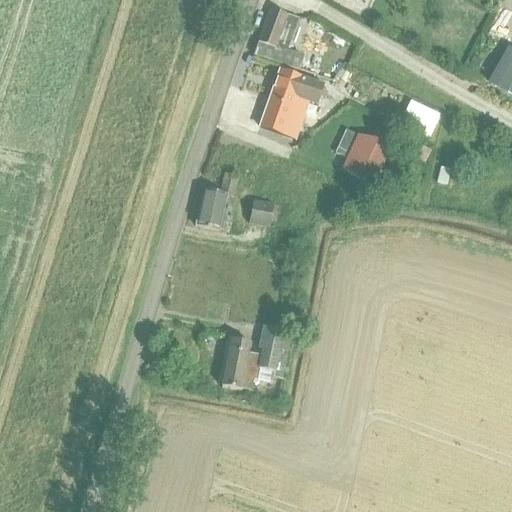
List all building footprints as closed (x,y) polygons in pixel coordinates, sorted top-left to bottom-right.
[(375,0),(375,2),(388,8),(391,0),(375,0)] [(270,9),(253,56),(299,71),(304,58),(288,52),(299,19),(270,9)] [(312,24),(302,44),(317,52),(327,32),(312,24)] [(337,46),(333,56),(344,61),(348,50),(337,46)] [(511,51),(510,50),(490,83),(511,96),(511,51)] [(265,117),(260,129),(275,134),(286,138),(295,141),(299,129),(286,124),(291,110),(304,114),(308,103),(317,106),(319,100),(324,87),(308,81),(281,71),(279,76),(269,103),(265,117)] [(337,95),(349,100),(356,84),(345,79),(337,95)] [(259,105),(241,99),(237,111),(256,117),(259,105)] [(343,134),(333,155),(344,160),(340,168),(355,182),(376,184),(389,154),(353,139),(343,134)] [(409,141),(403,153),(425,164),(431,152),(409,141)] [(448,168),(440,166),(436,182),(444,184),(448,168)] [(203,191),(195,226),(217,231),(218,228),(223,230),(227,214),(222,213),(226,197),(233,199),(238,179),(223,176),(219,195),(203,191)] [(268,227),(269,222),(274,223),(277,207),(272,206),(272,204),(252,200),(248,224),(268,227)] [(290,332),(282,331),(262,327),(257,350),(261,350),(260,356),(247,354),(249,344),(230,340),(220,387),(240,391),(240,389),(251,392),(253,380),(266,383),(267,378),(280,381),(290,332)]
